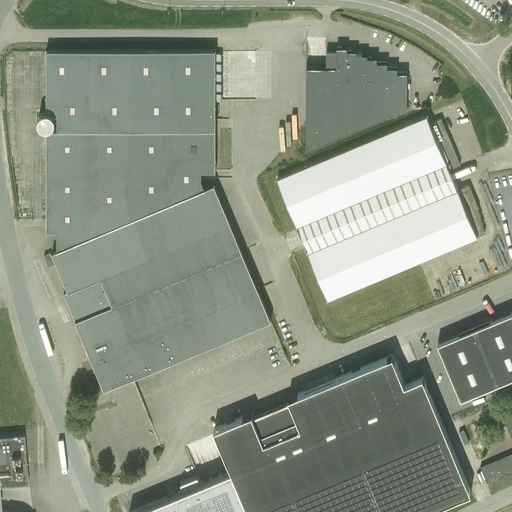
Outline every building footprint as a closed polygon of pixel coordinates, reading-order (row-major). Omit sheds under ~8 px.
[(326,51),(326,67),(306,67),(306,150),(387,116),(387,114),(397,114),(397,109),(407,109),(407,92),(407,72),(397,72),(397,67),(387,67),(387,62),(377,62),(377,57),(367,57),(367,53),(357,53),(357,50),(347,50),(347,47),(336,47),(336,51),(326,51)] [(215,49),(46,49),(46,110),(57,110),(57,129),(46,129),(46,230),(56,230),(56,250),(52,252),(68,290),(63,292),(104,389),(271,319),(214,183),(205,187),(201,179),(201,170),(215,170),(215,49)] [(458,189),(449,168),(460,163),(441,118),(430,122),(427,114),(277,177),(327,298),(477,236),(477,235),(485,232),(482,224),(483,224),(479,216),(480,215),(477,208),(479,207),(469,184),(458,189)] [(511,311),(438,342),(461,398),(511,376),(511,311)] [(421,511),(471,492),(422,375),(404,383),(392,354),(288,397),(300,426),(264,441),(252,412),(214,428),(231,469),(248,511),(421,511)] [(0,511),(15,511),(1,509),(0,500),(0,484),(28,483),(23,433),(0,435),(0,511)] [(201,441),(186,446),(189,456),(205,450),(201,441)] [(511,472),(511,456),(481,470),(487,483),(511,472)] [(184,490),(129,511),(248,511),(231,469),(201,481),(198,474),(180,482),(184,490)]
